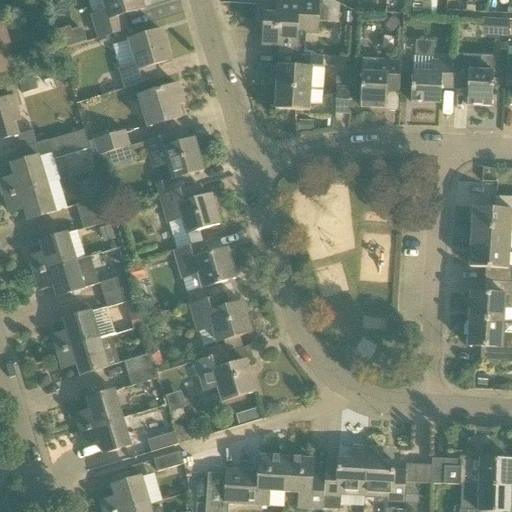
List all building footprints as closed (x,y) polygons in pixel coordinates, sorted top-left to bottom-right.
[(93,16),(99,39),(127,31),(122,16),(144,10),(141,0),(102,0),(106,12),(93,16)] [(316,1),(297,0),(278,0),(278,6),(258,4),(257,30),(258,30),(258,29),(265,29),(264,45),(296,47),(297,32),(317,33),(318,23),(338,24),(340,5),(338,4),(334,2),(331,2),(329,2),(316,1)] [(424,3),(423,0),(413,0),(413,16),(422,16),(422,3),(424,3)] [(384,22),(384,25),(384,27),(385,29),(386,31),(388,32),(390,33),(392,33),(394,33),(396,32),(398,31),(400,29),(400,27),(401,25),(400,23),(400,21),(398,19),(396,17),(394,17),(392,16),(390,17),(388,18),(386,19),(385,20),(384,22)] [(494,37),(509,37),(509,20),(494,19),(494,37)] [(0,75),(9,73),(1,47),(9,45),(3,25),(0,26),(0,75)] [(69,27),(56,31),(61,49),(86,42),(82,28),(70,31),(69,27)] [(126,90),(156,81),(152,67),(171,61),(162,32),(130,41),(137,65),(120,70),(126,90)] [(323,69),(323,68),(323,57),(298,55),(297,67),(278,66),(275,110),(309,112),(310,104),(322,105),(324,69),(323,69)] [(492,107),(494,73),(495,57),(481,57),(457,55),(457,63),(455,90),(468,90),(467,106),(492,107)] [(455,90),(457,63),(432,62),(432,58),(413,57),(411,103),(441,105),(441,89),(455,90)] [(349,89),(349,107),(360,108),(386,109),(386,92),(399,93),(400,73),(401,62),(363,60),(362,73),(361,90),(356,90),(357,70),(350,69),(350,78),(349,89)] [(336,77),(335,88),(337,88),(349,89),(350,78),(336,77)] [(21,82),(25,94),(38,90),(35,78),(21,82)] [(19,136),(15,123),(22,121),(18,108),(22,107),(15,84),(0,88),(0,141),(18,136),(22,150),(36,145),(32,132),(19,136)] [(149,128),(182,118),(178,106),(184,104),(178,86),(139,97),(149,128)] [(348,115),(349,107),(349,89),(337,88),(335,114),(348,115)] [(54,160),(90,149),(85,131),(49,142),(54,160)] [(98,157),(127,148),(129,147),(125,132),(93,141),(98,157)] [(175,146),(172,135),(146,142),(154,168),(168,164),(173,180),(157,184),(161,197),(192,188),(188,176),(204,171),(195,141),(175,146)] [(5,198),(48,185),(39,157),(12,166),(15,177),(0,182),(5,198)] [(56,212),(48,185),(5,198),(10,214),(25,210),(28,221),(56,212)] [(203,199),(199,185),(192,188),(161,197),(169,223),(183,219),(187,235),(220,226),(211,196),(203,199)] [(511,198),(495,197),(494,209),(474,208),(472,229),(511,231),(511,198)] [(80,218),(104,210),(101,199),(76,206),(80,218)] [(109,212),(112,222),(113,224),(127,220),(124,208),(109,212)] [(84,230),(112,222),(108,209),(104,210),(80,218),(84,230)] [(100,229),(104,242),(115,239),(111,226),(100,229)] [(511,241),(511,231),(472,229),(472,238),(471,248),(510,250),(511,241)] [(76,262),(68,235),(41,243),(44,254),(29,258),(34,275),(76,262)] [(205,242),(190,247),(176,251),(174,251),(183,279),(199,274),(203,289),(236,279),(227,250),(209,256),(205,242)] [(511,283),(511,250),(510,250),(471,248),(470,268),(493,270),(492,282),(511,283)] [(86,289),(81,275),(95,271),(90,257),(76,262),(34,275),(39,291),(53,287),(57,298),(86,289)] [(146,279),(141,264),(128,268),(133,282),(146,279)] [(104,297),(132,288),(128,276),(100,284),(104,297)] [(511,309),(511,283),(492,282),(491,295),(471,294),(469,321),(504,323),(505,310),(511,309)] [(104,297),(108,309),(135,301),(132,288),(104,297)] [(229,308),(226,295),(190,306),(198,332),(213,328),(217,343),(252,333),(243,303),(229,308)] [(57,353),(100,341),(92,313),(64,321),(67,333),(53,337),(57,353)] [(511,322),(504,323),(469,321),(468,347),(481,348),(480,361),(511,362),(511,322)] [(108,368),(100,341),(57,353),(62,369),(77,365),(80,376),(108,368)] [(128,375),(155,367),(151,354),(124,362),(128,375)] [(230,367),(226,354),(196,363),(205,391),(218,387),(223,403),(255,393),(246,362),(230,367)] [(132,387),(158,379),(155,367),(128,375),(132,387)] [(478,375),(477,385),(487,386),(487,376),(478,375)] [(81,432),(123,419),(115,392),(87,400),(91,411),(76,416),(81,432)] [(173,422),(187,418),(184,409),(170,413),(173,422)] [(251,411),(235,416),(238,425),(254,421),(251,411)] [(131,447),(123,419),(81,432),(85,448),(100,444),(104,455),(131,447)] [(152,453),(178,445),(175,433),(148,441),(152,453)] [(365,491),(368,448),(353,447),(352,461),(339,460),(338,468),(326,467),(325,478),(323,510),(339,511),(341,490),(365,491)] [(405,489),(406,472),(394,471),(395,463),(381,463),(382,449),(368,448),(365,491),(389,493),(389,502),(405,503),(405,489)] [(158,473),(184,465),(181,453),(154,460),(158,473)] [(286,493),(287,459),(260,457),(259,480),(247,479),(247,473),(246,473),(244,505),(270,507),(271,492),(286,493)] [(324,484),(312,483),(313,460),(287,459),(286,493),(300,494),(299,509),(323,510),(325,478),(324,477),(324,484)] [(479,487),(511,488),(511,480),(511,461),(464,460),(461,460),(461,461),(432,460),(431,485),(460,486),(479,487)] [(244,505),(246,473),(227,471),(227,475),(208,474),(205,511),(227,511),(228,504),(244,505)] [(104,511),(128,511),(149,506),(141,478),(113,487),(116,498),(102,502),(104,511)] [(510,511),(511,488),(479,487),(478,511),(459,511),(510,511)] [(405,489),(405,503),(418,503),(418,490),(415,490),(405,489)]
